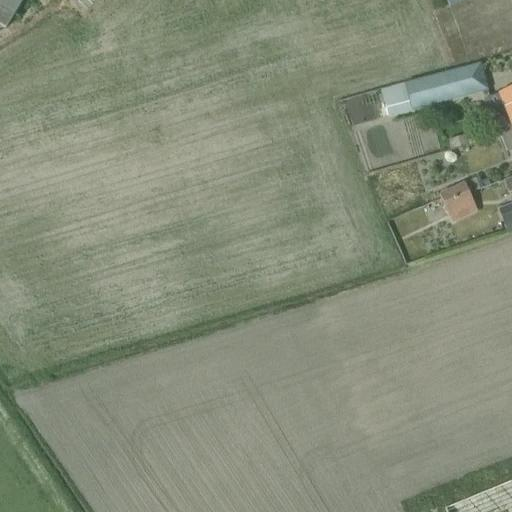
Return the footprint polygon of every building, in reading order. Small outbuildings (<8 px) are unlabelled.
[(0,0),(0,27),(5,31),(23,0),(0,0)] [(403,84),(379,90),(386,118),(398,115),(487,91),(480,63),(449,71),(403,84)] [(511,192),(511,88),(483,100),(497,139),(511,133),(511,178),(503,181),(508,194),(511,192)] [(448,143),(450,151),(467,146),(465,138),(448,143)] [(437,196),(451,224),(477,212),(463,183),(437,196)] [(511,204),(498,210),(507,234),(511,231),(511,204)] [(511,511),(511,481),(447,508),(448,511),(511,511)]
